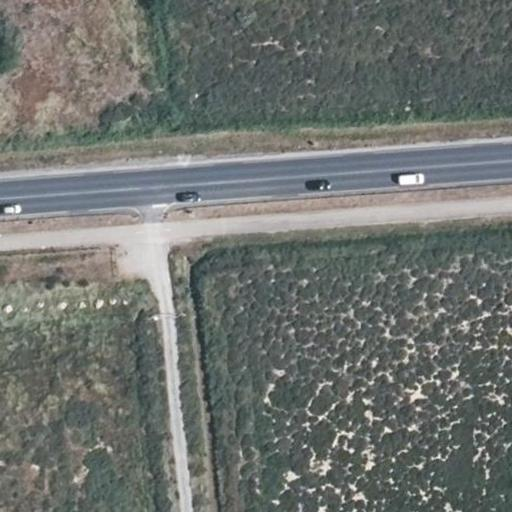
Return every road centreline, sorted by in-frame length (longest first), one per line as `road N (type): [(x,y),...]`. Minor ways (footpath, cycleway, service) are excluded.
road 1 (primary): [(511,160),(0,198)]
road 2 (track): [(146,187),(190,511)]
